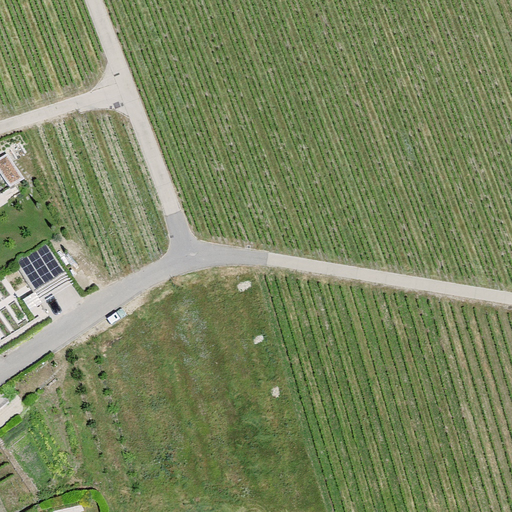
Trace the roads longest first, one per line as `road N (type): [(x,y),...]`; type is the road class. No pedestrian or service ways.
road 1 (track): [(511,296),(227,254),(174,288)]
road 2 (track): [(93,0),(198,273)]
road 3 (residential): [(0,384),(174,288)]
road 4 (track): [(0,129),(127,88)]
